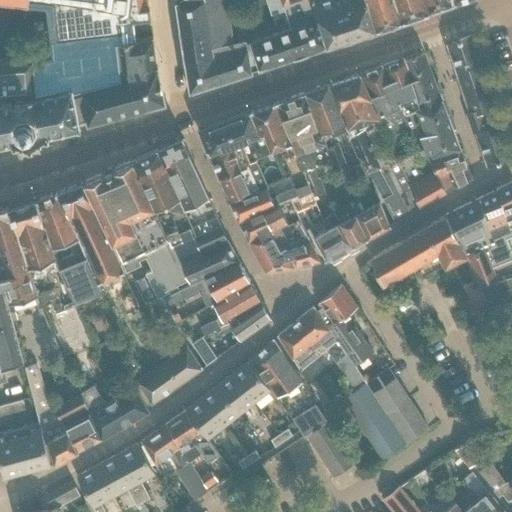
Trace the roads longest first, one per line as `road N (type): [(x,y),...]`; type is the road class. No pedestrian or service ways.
road 1 (residential): [(341,270),(96,456),(0,501)]
road 2 (tertiary): [(490,6),(176,116)]
road 3 (residential): [(341,270),(453,429),(511,408)]
road 4 (residential): [(511,169),(341,270)]
road 5 (tertiary): [(176,116),(0,180)]
